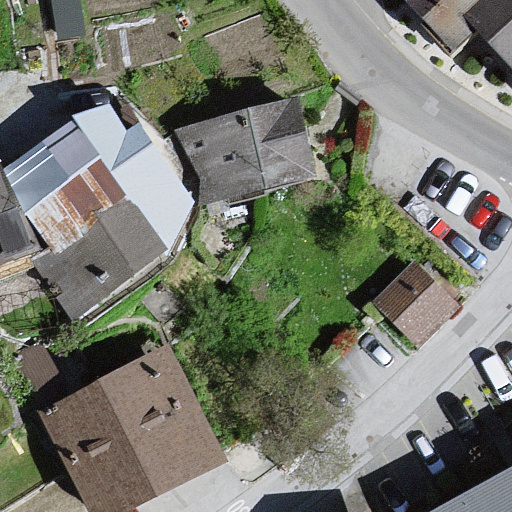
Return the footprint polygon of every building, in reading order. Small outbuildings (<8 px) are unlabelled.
[(511,0),(394,0),(458,68),(485,43),(511,71),(511,0)] [(301,107),(176,141),(196,215),(323,187),(301,107)] [(133,144),(105,108),(7,168),(68,247),(42,265),(77,314),(171,256),(196,215),(145,135),(133,144)] [(0,176),(0,264),(31,249),(0,176)] [(410,269),(368,311),(415,357),(456,315),(410,269)] [(170,358),(42,423),(87,511),(157,511),(230,476),(170,358)] [(511,511),(511,470),(433,511),(511,511)]
